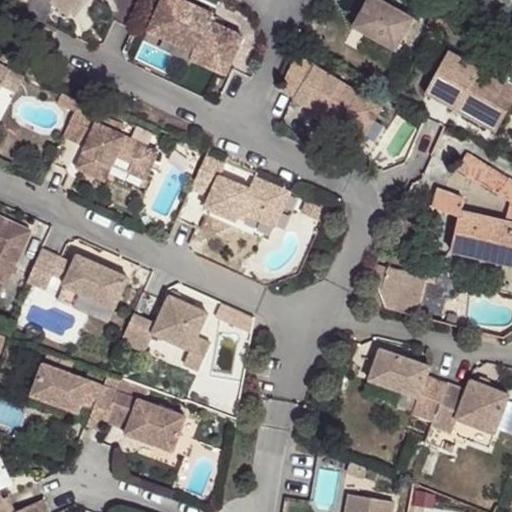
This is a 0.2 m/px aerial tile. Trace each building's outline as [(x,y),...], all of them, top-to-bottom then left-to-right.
[(47,0),(67,15),(78,0),(47,0)] [(173,22),(165,40),(196,53),(193,60),(226,74),(242,36),(209,22),(212,16),(181,2),(175,0),(161,0),(155,14),(173,22)] [(381,0),(366,0),(352,26),(395,50),(412,18),(381,0)] [(173,22),(155,14),(148,33),(165,40),(173,22)] [(482,68),(447,49),(424,90),(453,106),(451,110),(451,114),(456,117),(460,115),(462,111),(481,121),(492,128),(511,90),(511,85),(501,79),(511,60),(492,49),(482,68)] [(384,93),(296,53),(281,87),(296,94),(295,95),(333,113),(335,114),(337,111),(345,116),(340,126),(364,137),(378,107),(384,93)] [(0,64),(0,84),(1,85),(0,86),(13,93),(22,76),(0,64)] [(92,111),(77,104),(63,136),(78,143),(92,111)] [(393,113),(378,107),(364,137),(379,142),(393,113)] [(335,114),(333,113),(329,121),(340,126),(345,116),(337,111),(335,114)] [(95,123),(75,168),(105,181),(112,165),(116,156),(132,163),(150,170),(159,151),(95,123)] [(450,250),(511,264),(511,179),(469,151),(461,169),(510,203),(505,223),(489,218),(491,211),(484,209),(485,205),(465,195),(464,198),(439,189),(434,205),(460,216),(450,250)] [(116,156),(112,165),(129,172),(132,163),(116,156)] [(205,156),(191,190),(209,198),(205,208),(236,221),(238,217),(240,212),(247,215),(260,220),(264,211),(273,208),(282,212),(291,191),(255,175),(225,163),(205,156)] [(260,220),(275,227),(282,212),(273,208),(264,211),(260,220)] [(247,215),(240,212),(238,217),(245,221),(247,215)] [(0,281),(5,284),(29,231),(14,225),(12,229),(4,224),(6,222),(0,219),(0,281)] [(57,258),(39,250),(25,283),(43,291),(51,272),(57,260),(57,258)] [(74,256),(69,266),(64,278),(60,287),(111,310),(125,279),(104,270),(102,274),(96,272),(97,267),(74,256)] [(391,264),(378,259),(372,274),(381,292),(391,264)] [(69,266),(57,260),(51,272),(64,278),(69,266)] [(391,264),(381,292),(388,307),(411,312),(424,275),(391,264)] [(167,297),(176,301),(179,297),(169,292),(167,297)] [(131,315),(119,343),(142,353),(151,335),(188,352),(197,333),(197,334),(206,314),(176,301),(167,297),(154,325),(131,315)] [(223,306),(216,303),(212,311),(219,315),(223,306)] [(239,313),(223,306),(219,315),(219,316),(235,324),(239,313)] [(197,334),(197,333),(188,352),(182,366),(196,372),(211,339),(197,334)] [(359,344),(347,374),(363,380),(375,350),(359,344)] [(434,421),(448,383),(428,375),(431,366),(381,348),(370,379),(418,397),(412,413),(434,421)] [(82,404),(90,382),(40,365),(28,396),(78,415),(82,404)] [(468,390),(448,383),(434,421),(432,425),(453,433),(458,419),(496,433),(511,394),(472,380),(468,390)] [(94,409),(102,387),(90,382),(82,404),(94,409)] [(104,423),(116,392),(102,387),(94,409),(87,427),(101,431),(104,423)] [(184,417),(116,392),(104,423),(125,430),(124,434),(171,452),(184,417)] [(78,415),(28,396),(25,405),(75,423),(78,415)] [(0,511),(8,511),(3,498),(0,499),(0,488),(7,485),(0,470),(0,511)] [(382,511),(385,499),(339,492),(335,511),(382,511)] [(47,511),(42,499),(15,511),(47,511)]
